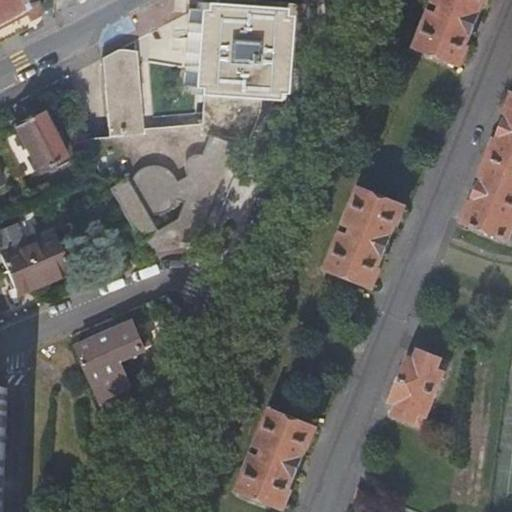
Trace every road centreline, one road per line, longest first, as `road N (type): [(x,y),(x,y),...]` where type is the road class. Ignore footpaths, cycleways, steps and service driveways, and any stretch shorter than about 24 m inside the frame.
road 1 (tertiary): [(352,0),(234,299)]
road 2 (residential): [(234,299),(202,286),(160,284),(15,346)]
road 3 (tertiary): [(234,299),(146,511)]
road 4 (residential): [(12,511),(15,346)]
road 5 (tertiary): [(138,0),(0,77)]
